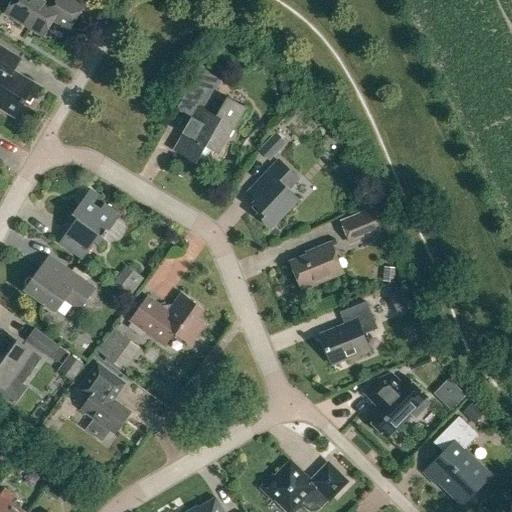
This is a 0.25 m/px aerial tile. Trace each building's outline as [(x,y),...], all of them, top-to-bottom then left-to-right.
[(48,0),(13,0),(6,13),(44,35),(53,19),(69,29),(84,5),(77,0),(52,0),(51,2),(48,0)] [(0,106),(0,108),(15,118),(26,101),(31,104),(41,87),(14,71),(21,59),(0,45),(0,106)] [(201,68),(182,101),(198,110),(174,150),(197,163),(206,146),(219,153),(245,108),(227,97),(225,101),(214,94),(222,81),(201,68)] [(276,132),(259,149),(270,160),(287,143),(276,132)] [(298,178),(279,161),(262,179),(271,187),(252,207),(271,226),(297,199),(287,189),(298,178)] [(84,198),(72,214),(77,218),(59,242),(83,259),(96,241),(100,244),(121,215),(104,204),(100,209),(84,198)] [(370,210),(342,222),(351,243),(379,231),(370,210)] [(331,243),(314,250),(315,252),(291,262),(302,289),(343,273),(331,243)] [(159,269),(168,275),(177,261),(168,255),(159,269)] [(380,280),(391,282),(393,267),(381,265),(380,280)] [(132,300),(146,281),(130,268),(115,287),(132,300)] [(28,287),(26,289),(56,311),(65,299),(79,310),(94,289),(70,273),(62,284),(41,269),(34,279),(30,277),(28,278),(26,281),(26,284),(28,287)] [(205,309),(182,293),(168,311),(147,296),(130,321),(165,346),(174,333),(191,345),(206,325),(198,319),(205,309)] [(345,325),(320,335),(332,365),(370,349),(363,334),(378,328),(367,302),(340,312),(345,325)] [(35,329),(27,340),(51,358),(59,347),(35,329)] [(2,330),(0,332),(0,385),(5,390),(14,377),(22,383),(41,358),(33,352),(2,330)] [(124,370),(140,347),(114,330),(98,352),(124,370)] [(60,369),(75,379),(85,363),(70,353),(60,369)] [(87,429),(102,440),(110,430),(115,434),(130,412),(114,400),(123,387),(122,382),(101,366),(96,367),(81,387),(82,392),(90,398),(82,410),(95,419),(87,429)] [(387,438),(412,413),(416,417),(429,403),(425,400),(428,397),(407,377),(401,383),(392,373),(378,379),(364,393),(374,403),(375,402),(379,406),(367,418),(387,438)] [(460,412),(472,424),(481,415),(469,403),(460,412)] [(444,452),(424,472),(437,484),(439,481),(463,504),(490,476),(463,450),(478,435),(459,417),(434,442),(444,452)] [(320,510),(348,482),(329,464),(311,482),(291,462),(275,477),(274,475),(261,488),(274,501),(276,499),(288,511),(293,511),(301,504),(306,509),(307,509),(308,510),(310,511),(316,511),(319,511),(320,510)] [(0,511),(24,511),(11,502),(15,497),(4,489),(0,494),(0,511)] [(187,511),(224,511),(216,497),(198,508),(197,506),(187,511)]
